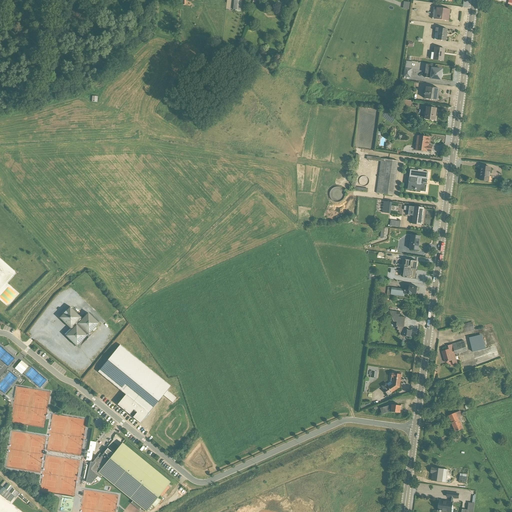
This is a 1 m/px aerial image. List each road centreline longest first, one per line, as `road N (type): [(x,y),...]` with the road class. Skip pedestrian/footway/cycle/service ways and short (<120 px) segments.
road 1 (residential): [(415,429),(341,421),(197,482),(0,333)]
road 2 (primary): [(415,429),(474,0)]
road 3 (track): [(0,144),(148,136),(355,171)]
